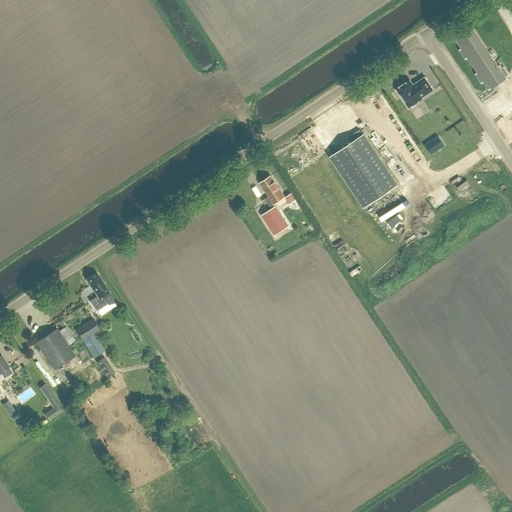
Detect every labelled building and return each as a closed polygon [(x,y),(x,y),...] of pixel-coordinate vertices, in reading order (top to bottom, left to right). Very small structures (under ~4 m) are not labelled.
[(506,78),(473,30),(457,40),(462,48),(460,50),(466,59),(468,58),(478,72),(476,74),(482,83),(484,82),(489,89),(506,78)] [(396,89),(408,107),(422,98),(421,98),(433,90),(425,77),(417,83),(417,84),(414,86),(410,80),(403,85),(401,84),(398,86),(398,88),(396,89)] [(330,157),(297,179),(352,262),(385,240),(364,207),(398,184),(364,134),(330,157)] [(431,154),(435,151),(430,142),(425,146),(431,154)] [(271,209),(275,206),(274,204),(285,197),(280,190),(279,190),(270,176),(260,183),(269,196),(265,199),(271,209)] [(275,206),(271,209),(262,215),(275,236),(289,227),(275,206)] [(389,228),(401,217),(396,212),(384,222),(389,228)] [(109,292),(96,273),(87,279),(98,296),(90,301),(97,312),(108,304),(109,305),(115,304),(111,291),(109,292)] [(88,290),(83,295),(86,299),(92,294),(88,290)] [(82,340),(88,337),(100,330),(92,318),(75,329),(82,340)] [(54,370),(75,356),(57,329),(36,342),(54,370)] [(93,358),(99,354),(88,337),(82,340),(93,358)] [(0,356),(0,372),(8,367),(1,356),(0,356)] [(107,377),(115,372),(104,356),(96,361),(107,377)] [(20,403),(34,393),(29,387),(16,397),(20,403)] [(49,420),(64,409),(54,394),(48,399),(53,407),(44,413),(49,420)] [(7,401),(1,404),(8,414),(13,410),(7,401)]
